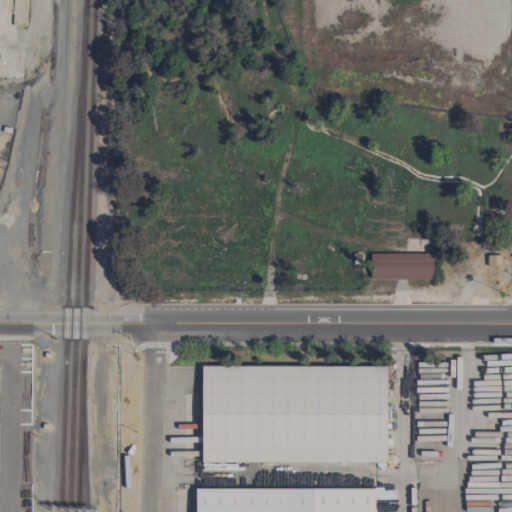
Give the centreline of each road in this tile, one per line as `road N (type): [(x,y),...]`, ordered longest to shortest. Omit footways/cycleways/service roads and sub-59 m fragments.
road 1 (tertiary): [(511,324),(0,324)]
road 2 (residential): [(154,324),(148,511)]
